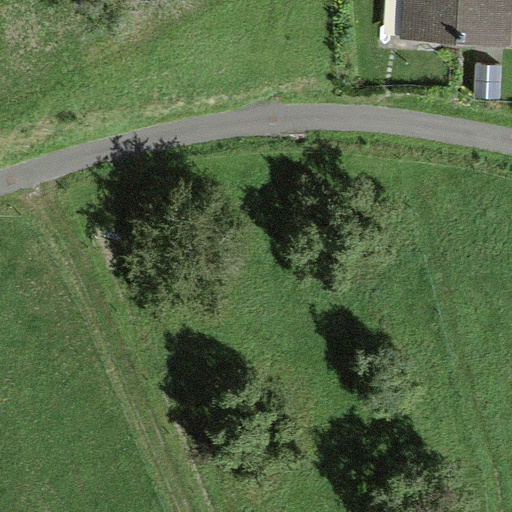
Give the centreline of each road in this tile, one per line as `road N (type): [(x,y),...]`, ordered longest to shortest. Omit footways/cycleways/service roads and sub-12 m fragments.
road 1 (track): [(0,176),(261,115),(511,142)]
road 2 (track): [(178,511),(27,167)]
